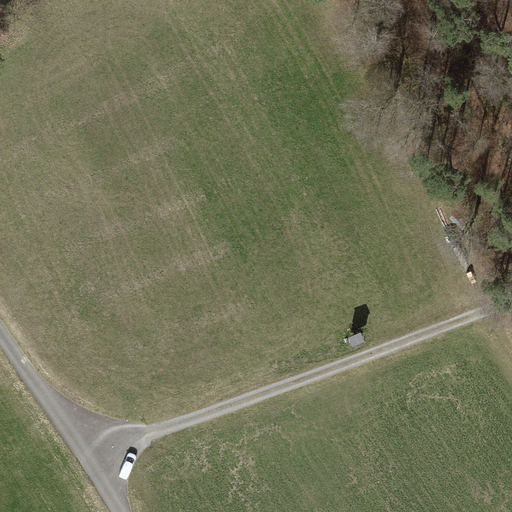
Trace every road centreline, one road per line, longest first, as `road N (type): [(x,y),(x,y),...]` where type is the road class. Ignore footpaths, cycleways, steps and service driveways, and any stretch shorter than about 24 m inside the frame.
road 1 (track): [(89,456),(511,299)]
road 2 (track): [(0,336),(123,511)]
